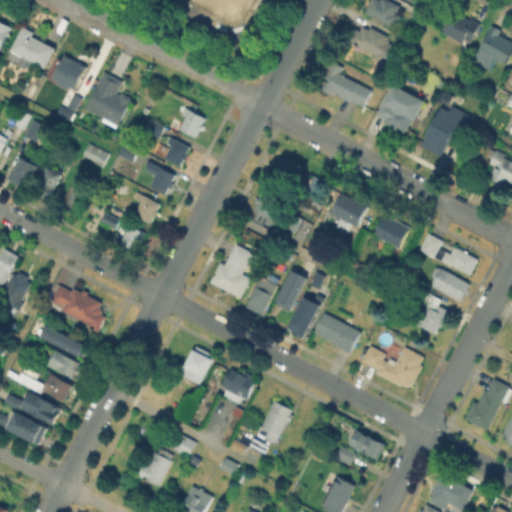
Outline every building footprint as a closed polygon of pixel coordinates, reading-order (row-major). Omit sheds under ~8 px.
[(372,0),(391,0),(401,5),(398,12),(402,14),(396,25),(392,23),(391,26),(366,13),(372,0)] [(412,14),(416,5),(429,12),(425,20),(412,14)] [(455,11),(480,24),(471,41),(466,38),(464,41),(444,31),(455,11)] [(0,19),(13,26),(2,49),(0,48),(0,19)] [(413,19),(424,24),(418,33),(408,28),(413,19)] [(355,36),(353,35),(357,27),(364,31),(367,25),(394,39),(392,42),(395,44),(400,35),(413,41),(408,52),(402,49),(394,65),(352,43),(355,36)] [(482,55),(478,52),(493,25),(502,30),(500,34),(511,40),(511,51),(506,63),(499,59),(493,70),(478,62),(482,55)] [(36,33),(34,36),(57,49),(46,68),(23,55),(18,65),(7,58),(24,26),(36,33)] [(67,56),(88,67),(75,89),(71,87),(70,88),(54,79),(67,56)] [(330,69),(333,63),(345,69),(343,74),(372,89),(364,105),(353,100),(352,102),(340,96),(341,94),(335,91),(334,94),(321,87),(330,69)] [(124,82),(118,91),(133,100),(118,126),(88,109),(88,108),(106,71),(124,82)] [(384,124),(393,108),(383,103),(394,83),(426,101),(417,120),(413,118),(404,134),(396,130),(384,124)] [(83,98),(76,110),(69,106),(76,94),(83,98)] [(181,128),(188,115),(184,113),(186,107),(208,117),(199,136),(181,128)] [(32,116),(25,128),(18,123),(24,111),(32,116)] [(444,114),(462,124),(447,153),(439,149),(435,157),(425,151),(424,153),(416,149),(432,120),(439,124),(444,114)] [(47,125),(39,141),(28,135),(35,119),(47,125)] [(152,119),(165,127),(159,137),(146,128),(152,119)] [(0,133),(10,138),(0,158),(0,133)] [(173,144),(170,142),(172,137),(192,146),(183,165),(167,158),(173,144)] [(110,152),(103,165),(83,154),(90,141),(110,152)] [(140,149),(133,160),(122,154),(128,142),(140,149)] [(498,148),(506,152),(504,155),(511,159),(511,179),(507,177),(505,182),(491,176),(497,166),(490,162),(498,147),(498,148)] [(22,155),(40,165),(28,188),(10,178),(22,155)] [(281,157),(298,165),(291,181),(288,180),(286,185),(271,178),(281,157)] [(157,176),(147,170),(152,161),(177,175),(174,181),(176,182),(169,194),(152,185),(157,176)] [(47,164),(64,173),(50,200),(33,191),(47,164)] [(326,180),(318,193),(310,187),(317,175),(326,180)] [(86,192),(79,206),(66,200),(73,186),(86,192)] [(253,209),(264,189),(281,197),(275,208),(281,211),(276,220),(253,209)] [(142,205),(143,203),(134,199),(138,191),(162,203),(153,223),(137,215),(142,205)] [(369,205),(358,224),(357,225),(335,211),(346,192),(369,205)] [(107,212),(121,219),(115,228),(102,221),(107,212)] [(306,217),(298,231),(290,226),(298,212),(306,217)] [(387,214),(410,225),(409,227),(410,227),(400,249),(376,238),(387,214)] [(119,245),(116,243),(120,235),(124,237),(131,224),(147,233),(137,254),(119,245)] [(430,233),(444,240),(440,247),(452,253),(456,246),(480,258),(471,274),(422,249),(430,233)] [(223,261),(229,264),(238,244),(255,252),(245,273),(253,277),(243,297),(213,283),(223,261)] [(1,290),(0,289),(0,260),(7,248),(20,256),(1,290)] [(438,277),(434,275),(439,265),(471,284),(461,300),(434,284),(438,277)] [(309,277),(292,311),(277,303),(294,269),(309,277)] [(264,277),(279,284),(263,314),(248,307),(264,277)] [(17,281),(18,278),(29,284),(27,286),(30,288),(20,310),(4,302),(8,294),(5,293),(12,278),(17,281)] [(103,313),(108,316),(100,332),(89,326),(90,324),(63,311),(65,307),(52,300),(61,283),(74,290),(76,287),(84,292),(86,289),(92,292),(90,295),(104,303),(102,307),(106,309),(103,313)] [(414,294),(418,286),(443,299),(440,304),(450,310),(439,333),(420,323),(431,302),(414,294)] [(293,323),(302,306),(314,312),(312,315),(316,317),(306,337),(297,332),(300,327),(293,323)] [(316,333),(326,313),(361,331),(351,352),(338,346),(339,344),(316,333)] [(48,324),(90,345),(84,357),(42,336),(48,324)] [(412,387),(405,383),(404,386),(379,372),(381,370),(363,360),(372,345),(387,354),(385,359),(396,365),(407,346),(427,357),(423,364),(425,366),(414,386),(413,385),(412,387)] [(211,357),(198,383),(179,373),(191,348),(211,357)] [(57,350),(80,363),(78,368),(79,369),(74,378),(49,364),(57,350)] [(245,373),(246,370),(257,375),(255,379),(258,381),(250,399),(243,396),(241,403),(225,395),(228,389),(224,387),(232,368),(245,374),(245,373)] [(47,384),(51,374),(73,385),(66,399),(67,399),(66,401),(52,394),(51,394),(43,390),(41,393),(19,382),(24,372),(47,384)] [(475,400),(480,403),(494,378),(511,387),(501,408),(500,407),(488,429),(466,417),(475,400)] [(62,407),(53,424),(21,408),(30,390),(62,407)] [(19,408),(19,409),(5,402),(9,393),(23,400),(19,408)] [(271,430),(263,425),(278,400),(295,410),(276,442),(267,437),(271,430)] [(511,442),(511,411),(500,437),(511,442)] [(0,422),(0,412),(10,417),(6,426),(0,422)] [(7,428),(15,413),(42,427),(34,442),(7,428)] [(359,428),(388,443),(380,460),(351,445),(359,428)] [(184,434),(198,442),(189,456),(176,448),(184,434)] [(335,455),(341,443),(360,453),(354,465),(335,455)] [(149,460),(154,462),(160,450),(175,457),(160,488),(140,478),(149,460)] [(227,457),(240,463),(235,474),(222,468),(227,457)] [(449,508),(432,500),(435,492),(434,492),(443,473),(478,491),(471,505),(468,503),(465,510),(451,503),(449,508)] [(339,474),(358,485),(344,511),(335,511),(323,505),(339,474)] [(209,492),(214,495),(204,511),(185,511),(182,510),(196,485),(209,492)] [(421,511),(427,502),(444,511),(421,511)]
